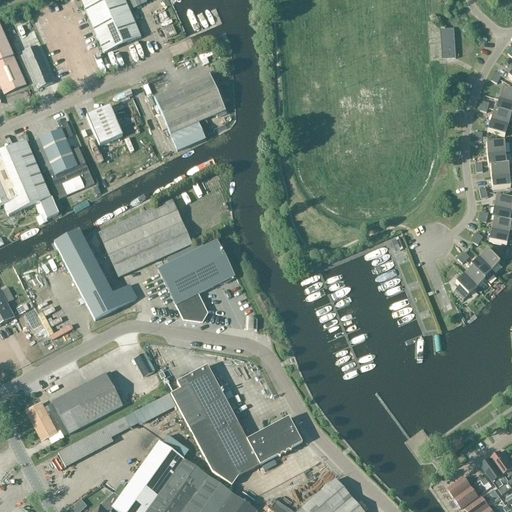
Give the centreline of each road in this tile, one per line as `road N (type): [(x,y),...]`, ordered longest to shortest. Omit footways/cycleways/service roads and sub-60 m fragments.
road 1 (unclassified): [(392,511),(318,438),(272,362),(254,347),(132,327),(0,393)]
road 2 (residential): [(448,311),(429,244),(451,235),(471,211),(466,127),(481,79),(506,40)]
road 3 (unclassified): [(0,131),(171,56)]
